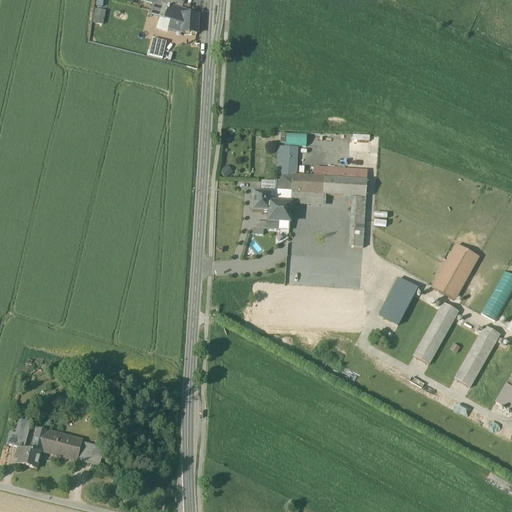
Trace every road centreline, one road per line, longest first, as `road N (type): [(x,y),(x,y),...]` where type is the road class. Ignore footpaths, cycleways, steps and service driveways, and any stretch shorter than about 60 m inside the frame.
road 1 (secondary): [(190,511),(187,416),(215,0)]
road 2 (track): [(377,262),(511,337)]
